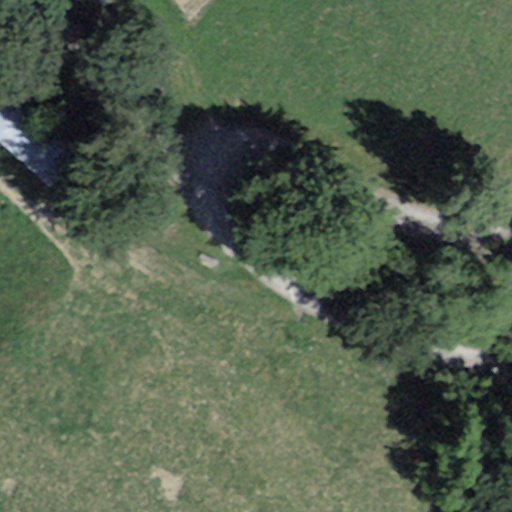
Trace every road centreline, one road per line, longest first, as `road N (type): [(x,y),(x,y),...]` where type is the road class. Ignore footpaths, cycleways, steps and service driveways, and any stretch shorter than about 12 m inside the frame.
road 1 (track): [(194,157),(186,174),(195,200),(230,254),(288,298),(426,357),(511,374)]
road 2 (track): [(511,225),(480,235),(426,226),(253,148),(219,142),(194,157)]
road 3 (track): [(194,157),(126,116),(16,0)]
